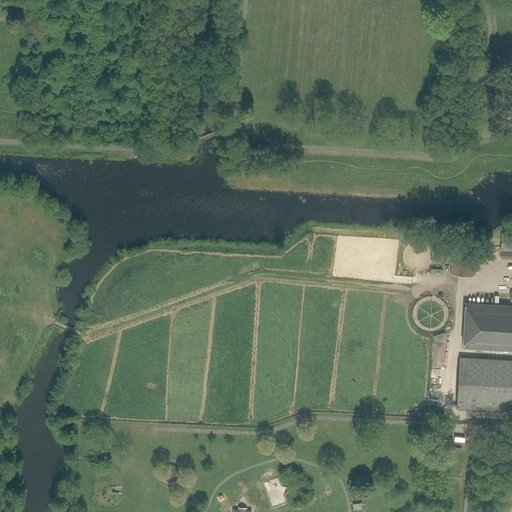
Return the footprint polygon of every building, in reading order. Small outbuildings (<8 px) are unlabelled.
[(511,251),(511,234),(502,234),(501,251),(511,251)] [(475,276),(476,248),(453,247),(451,275),(475,276)] [(511,306),(466,304),(464,349),(511,351),(511,360),(460,357),(457,408),(511,411),(511,306)] [(180,476),(178,469),(172,465),(166,467),(162,473),(164,480),(170,484),(177,482),(180,476)] [(276,480),(262,485),(271,509),(287,504),(283,496),(284,493),(284,489),(280,488),(276,480)]
